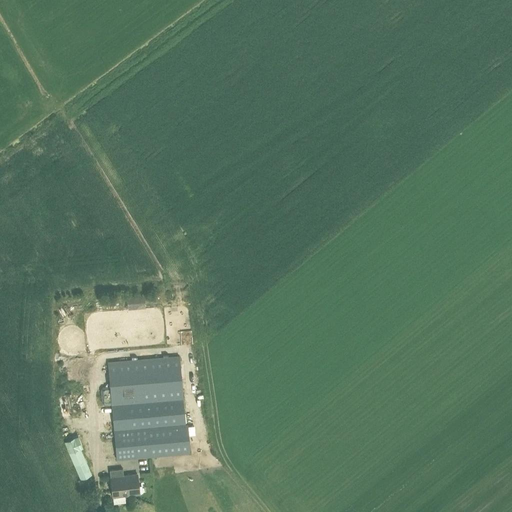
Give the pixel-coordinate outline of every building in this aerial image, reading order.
[(116,301),(117,314),(165,312),(164,299),(116,301)] [(83,305),(83,306),(66,306),(66,317),(74,317),(74,312),(80,312),(80,315),(108,315),(108,305),(83,305)] [(183,397),(179,355),(108,362),(112,404),(183,397)] [(112,404),(114,432),(186,425),(183,397),(112,404)] [(191,453),(188,425),(114,432),(117,461),(191,453)] [(64,443),(68,453),(80,479),(91,474),(80,448),(83,447),(79,437),(65,443),(64,443)] [(140,493),(137,473),(124,475),(123,468),(110,470),(113,497),(140,493)]
